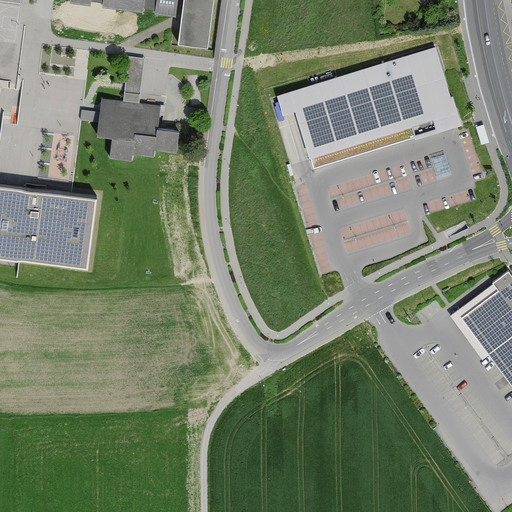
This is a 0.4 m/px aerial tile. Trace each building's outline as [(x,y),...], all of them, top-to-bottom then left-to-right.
[(71,0),(174,12),(170,49),(215,54),(220,0),(71,0)] [(449,124),(461,120),(436,45),(278,97),(284,115),(295,112),(310,159),(413,126),(416,134),(449,124)] [(129,55),(123,99),(139,102),(145,57),(129,55)] [(123,99),(101,96),(100,111),(98,121),(96,135),(111,137),(108,157),(132,160),(134,152),(154,155),(155,147),(175,150),(178,129),(158,126),(161,105),(139,102),(123,99)] [(98,121),(100,111),(82,108),(80,119),(98,121)] [(483,125),(476,127),(481,145),(489,143),(483,125)] [(445,153),(431,157),(438,178),(452,174),(445,153)] [(94,193),(0,180),(0,253),(85,264),(94,193)] [(511,276),(508,272),(494,282),(472,299),(450,316),(484,360),(489,356),(511,385),(511,276)]
